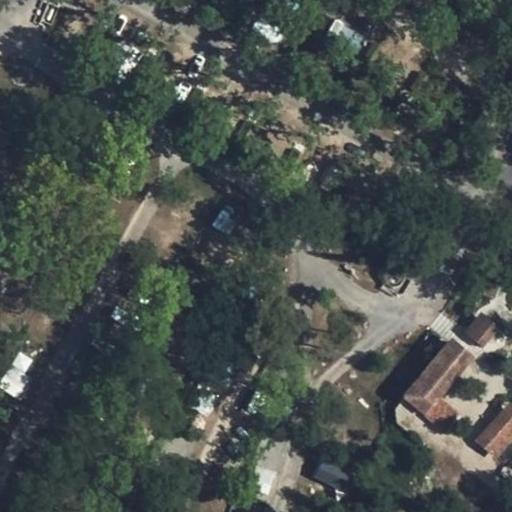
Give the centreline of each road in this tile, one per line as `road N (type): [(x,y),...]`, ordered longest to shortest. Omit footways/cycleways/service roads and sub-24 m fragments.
road 1 (track): [(141,0),(488,213)]
road 2 (track): [(290,219),(118,511)]
road 3 (track): [(109,105),(0,305)]
road 4 (track): [(364,0),(511,93)]
